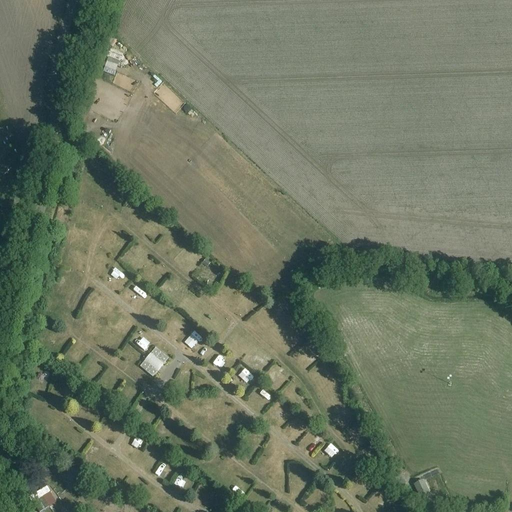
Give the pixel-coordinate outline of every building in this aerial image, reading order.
[(86,162),(82,170),(104,181),(107,173),(86,162)] [(168,248),(175,241),(168,234),(161,241),(168,248)] [(182,264),(196,249),(190,243),(176,258),(182,264)] [(139,269),(149,256),(143,251),(133,265),(139,269)] [(150,281),(156,287),(168,273),(162,268),(150,281)] [(73,294),(75,287),(60,284),(58,290),(73,294)] [(181,284),(169,298),(175,303),(188,289),(181,284)] [(247,291),(234,303),(240,310),(253,297),(247,291)] [(273,299),(275,305),(295,301),(293,295),(273,299)] [(189,314),(195,320),(209,303),(202,298),(189,314)] [(63,321),(65,314),(48,308),(45,315),(63,321)] [(217,333),(227,322),(220,316),(210,327),(217,333)] [(45,324),(39,346),(47,349),(53,326),(45,324)] [(240,359),(254,343),(247,337),(233,353),(240,359)] [(155,348),(140,368),(153,378),(168,359),(155,348)] [(248,362),(261,373),(273,359),(266,354),(258,363),(252,358),(248,362)] [(312,370),(318,377),(332,365),(326,358),(312,370)] [(180,391),(190,392),(192,372),(182,371),(180,391)] [(277,390),(288,378),(282,372),(271,384),(277,390)] [(113,394),(120,383),(115,380),(108,390),(113,394)] [(338,380),(323,388),(326,396),(342,388),(338,380)] [(253,402),(265,389),(260,385),(248,397),(253,402)] [(289,388),(283,394),(295,407),(301,401),(289,388)] [(131,391),(121,409),(128,413),(138,395),(131,391)] [(336,418),(350,408),(345,402),(332,412),(336,418)] [(82,404),(81,411),(103,415),(105,408),(82,404)] [(305,448),(319,434),(313,429),(299,442),(305,448)] [(245,434),(245,452),(253,452),(254,434),(245,434)] [(86,458),(103,462),(104,456),(87,453),(86,458)] [(161,469),(177,472),(178,466),(162,463),(161,469)] [(300,488),(299,466),(290,466),(291,488),(300,488)] [(364,471),(351,484),(356,490),(369,477),(364,471)] [(397,472),(388,478),(397,491),(406,485),(397,472)] [(424,481),(413,486),(424,509),(434,504),(424,481)] [(376,506),(386,492),(380,487),(370,502),(376,506)] [(329,504),(325,489),(321,490),(324,505),(329,504)] [(50,496),(47,490),(29,501),(35,511),(46,511),(49,511),(43,501),(50,496)]
